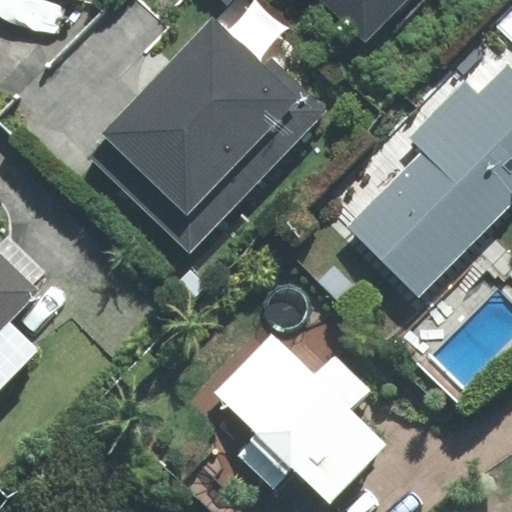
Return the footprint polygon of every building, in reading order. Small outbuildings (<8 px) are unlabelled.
[(313,0),(375,55),(423,0),(313,0)] [(238,6),(97,150),(206,256),(346,112),(238,6)] [(424,297),(511,207),(511,77),(498,91),(485,78),(419,145),(433,158),(359,234),(424,297)] [(53,296),(0,242),(0,397),(2,400),(59,344),(32,317),(53,296)] [(295,493),(322,464),(362,500),(411,447),(282,328),(233,382),(277,423),(251,452),(295,493)] [(131,511),(96,478),(64,511),(131,511)]
